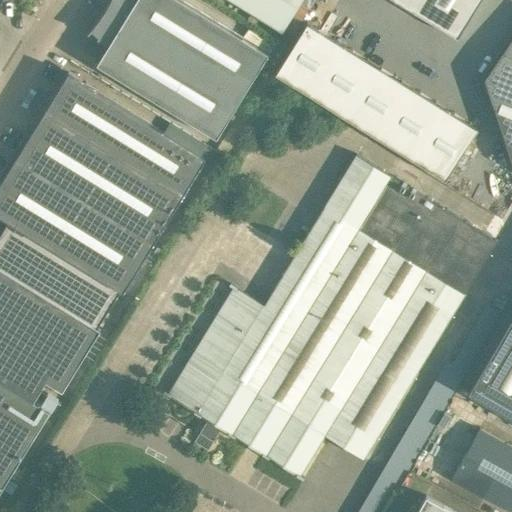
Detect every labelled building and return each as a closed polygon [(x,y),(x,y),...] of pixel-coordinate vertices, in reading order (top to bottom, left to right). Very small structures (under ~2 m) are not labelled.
[(270,52),(185,0),(109,0),(105,9),(88,31),(89,33),(94,28),(99,36),(98,38),(108,44),(97,63),(217,137),(270,52)] [(301,0),(233,0),(283,30),(301,0)] [(395,0),(457,38),(481,0),(395,0)] [(306,24),(276,73),(446,179),(477,130),(306,24)] [(511,38),(485,77),(511,162),(511,318),(468,393),(511,418),(511,38)] [(120,289),(123,291),(206,157),(68,72),(29,135),(26,133),(0,175),(0,178),(2,179),(0,182),(0,214),(10,221),(0,237),(0,265),(97,326),(120,289)] [(331,195),(264,305),(230,284),(229,286),(233,288),(168,394),(164,391),(163,394),(207,421),(199,434),(209,440),(218,427),(299,477),(301,475),(297,473),(321,432),(365,459),(473,281),(498,240),(357,153),(331,195)] [(0,288),(9,273),(0,267),(0,288)] [(31,286),(9,273),(0,288),(0,491),(50,411),(34,401),(46,381),(68,395),(106,333),(31,286)] [(438,359),(362,511),(389,511),(460,369),(438,359)] [(511,511),(511,447),(478,429),(452,479),(511,511)] [(455,511),(426,496),(417,511),(455,511)]
